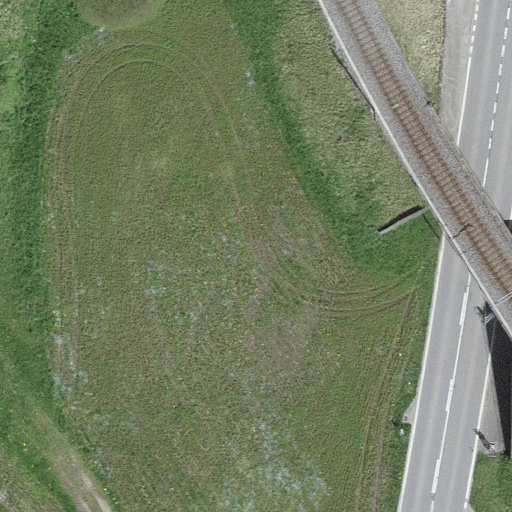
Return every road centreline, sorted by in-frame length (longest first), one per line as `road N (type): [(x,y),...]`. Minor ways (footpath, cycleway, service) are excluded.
road 1 (secondary): [(511,21),(432,511)]
road 2 (track): [(14,361),(109,511)]
